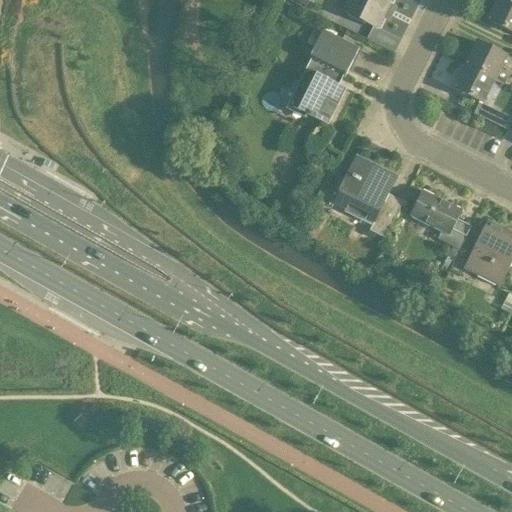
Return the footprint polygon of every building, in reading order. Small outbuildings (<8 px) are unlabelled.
[(389,0),(348,0),(343,11),(376,27),(389,0)] [(511,4),(503,0),(498,0),(487,21),(511,33),(511,4)] [(339,87),(358,49),(315,28),(306,44),(314,48),(308,60),(314,63),(292,107),(327,125),(345,90),(339,87)] [(465,66),(494,81),(504,86),(510,74),(500,69),(506,57),(477,42),(465,66)] [(494,81),(465,66),(453,90),(483,104),(494,81)] [(504,131),(510,118),(483,106),(478,118),(504,131)] [(356,158),(355,159),(349,156),(345,164),(351,167),(334,201),(374,222),(369,232),(385,239),(402,202),(381,192),(390,175),(356,158)] [(56,167),(46,161),(43,166),(53,172),(56,167)] [(422,191),(409,217),(441,233),(438,240),(452,248),(459,251),(470,227),(457,221),(462,211),(422,191)] [(511,263),(511,236),(486,223),(463,269),(500,287),(511,263)] [(443,256),(447,258),(452,261),(454,261),(459,251),(452,248),(451,251),(447,249),(443,256)] [(447,270),(452,261),(447,258),(442,267),(447,270)] [(511,296),(508,294),(502,306),(511,310),(509,315),(511,316),(511,296)]
